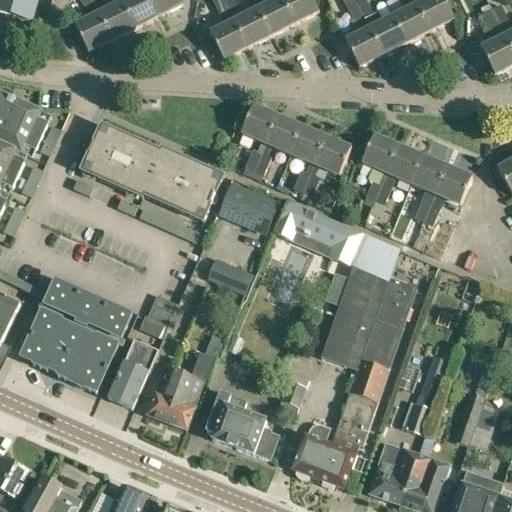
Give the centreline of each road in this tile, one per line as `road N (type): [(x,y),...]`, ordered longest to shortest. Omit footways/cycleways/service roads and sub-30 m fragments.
road 1 (residential): [(511,99),(0,70)]
road 2 (tertiary): [(234,502),(0,401)]
road 3 (unknown): [(490,101),(487,180),(468,226),(488,287),(511,298)]
